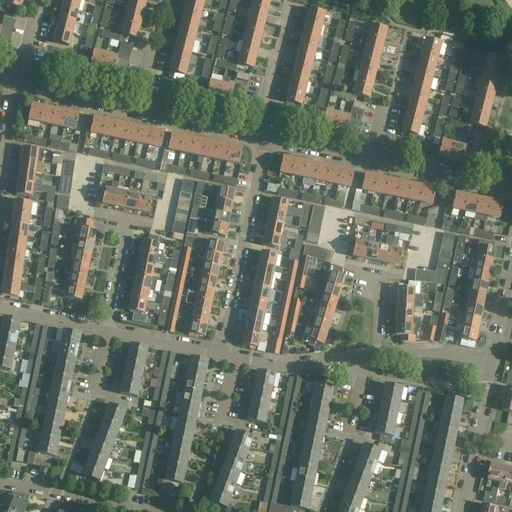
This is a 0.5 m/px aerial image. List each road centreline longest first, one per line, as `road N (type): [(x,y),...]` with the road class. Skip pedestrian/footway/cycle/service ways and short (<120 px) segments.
road 1 (residential): [(220,353),(262,137)]
road 2 (residential): [(0,484),(152,511)]
road 3 (residential): [(262,137),(292,0)]
road 4 (residential): [(511,187),(375,161)]
road 5 (residential): [(365,358),(286,366),(234,357)]
road 6 (residential): [(262,137),(136,108)]
road 7 (residential): [(136,108),(19,77)]
